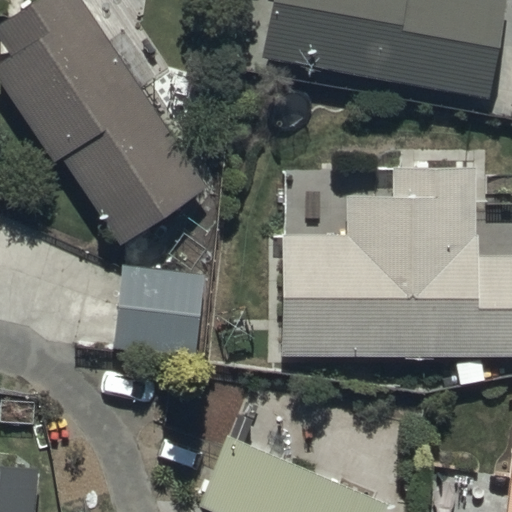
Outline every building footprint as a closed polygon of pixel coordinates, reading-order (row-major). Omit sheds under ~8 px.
[(91,0),(14,0),(0,10),(0,26),(10,42),(0,48),(0,62),(118,236),(210,173),(147,80),(163,69),(127,17),(111,28),(91,0)] [(274,0),(266,49),(490,92),(507,0),(274,0)] [(284,224),(283,349),(511,349),(511,246),(483,247),(483,226),(476,226),(476,157),(392,157),(392,184),(346,184),(346,224),(284,224)] [(206,265),(124,258),(116,341),(198,349),(206,265)] [(379,511),(386,497),(226,430),(200,493),(244,511),(379,511)] [(0,511),(37,511),(44,457),(0,451),(0,511)]
